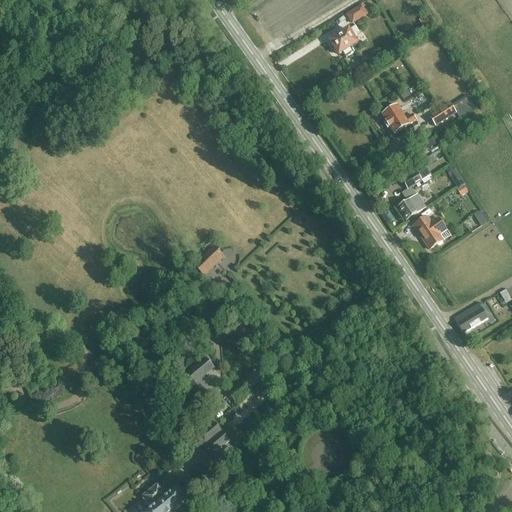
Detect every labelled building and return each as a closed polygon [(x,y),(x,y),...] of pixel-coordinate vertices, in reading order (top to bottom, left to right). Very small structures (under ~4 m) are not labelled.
[(346,15),(352,26),(368,16),(362,6),(346,15)] [(354,38),(359,34),(356,28),(349,33),(349,32),(330,43),(339,57),(343,54),(346,59),(354,54),(351,48),(358,44),(354,38)] [(451,106),(455,113),(472,103),(468,96),(451,106)] [(456,114),(450,105),(429,117),(435,126),(456,114)] [(412,116),(406,120),(397,107),(383,117),(395,135),(416,122),(412,116)] [(450,178),(456,174),(452,168),(446,172),(450,178)] [(408,191),(422,182),(422,181),(430,176),(426,169),(417,174),(417,173),(402,182),(408,191)] [(467,193),(464,188),(458,192),(461,197),(467,193)] [(398,209),(406,222),(426,209),(418,197),(398,209)] [(439,220),(432,225),(428,219),(414,228),(430,252),(443,243),(439,237),(446,232),(439,220)] [(211,262),(226,248),(220,241),(204,255),(211,262)] [(491,292),(494,297),(501,293),(498,288),(491,292)] [(480,305),(453,322),(456,326),(458,325),(466,335),(489,320),(483,311),(480,305)] [(241,364),(249,373),(257,366),(249,356),(241,364)] [(229,395),(238,406),(253,393),(244,382),(229,395)] [(199,439),(221,465),(233,454),(232,453),(235,450),(230,443),(231,442),(216,424),(199,439)] [(178,489),(168,497),(158,485),(142,498),(152,510),(150,511),(175,511),(176,511),(188,501),(178,489)]
